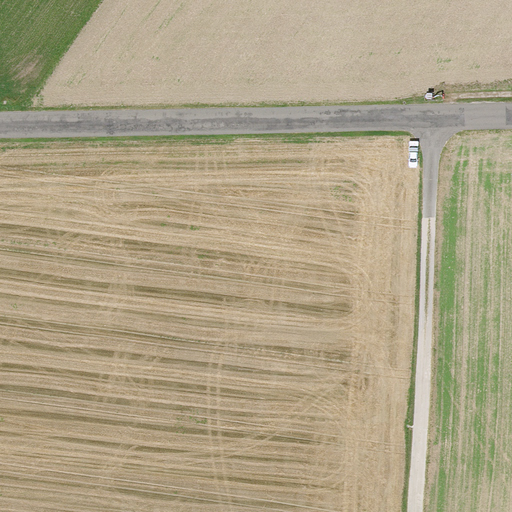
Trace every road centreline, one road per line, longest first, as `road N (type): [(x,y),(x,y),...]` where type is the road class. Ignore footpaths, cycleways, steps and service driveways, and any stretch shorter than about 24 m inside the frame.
road 1 (residential): [(427,118),(0,126)]
road 2 (track): [(427,168),(413,511)]
